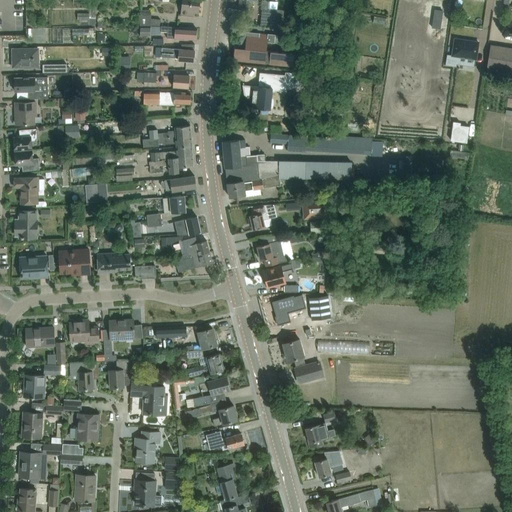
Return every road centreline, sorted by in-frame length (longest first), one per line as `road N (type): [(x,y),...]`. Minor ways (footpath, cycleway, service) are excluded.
road 1 (tertiary): [(234,289),(208,163),(215,0)]
road 2 (tertiary): [(297,511),(234,289)]
road 3 (residential): [(13,313),(36,299),(147,294),(186,301),(234,289)]
road 4 (residential): [(0,436),(13,313)]
